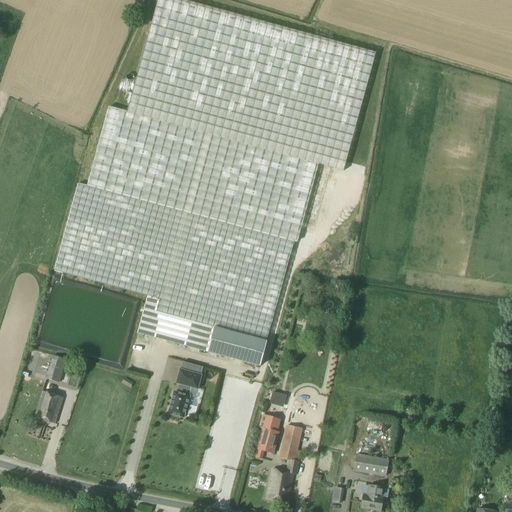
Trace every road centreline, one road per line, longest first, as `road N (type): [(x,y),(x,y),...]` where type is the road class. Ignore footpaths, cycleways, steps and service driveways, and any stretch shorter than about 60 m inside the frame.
road 1 (tertiary): [(216,511),(0,463)]
road 2 (unknown): [(124,494),(160,354),(174,348),(212,360)]
